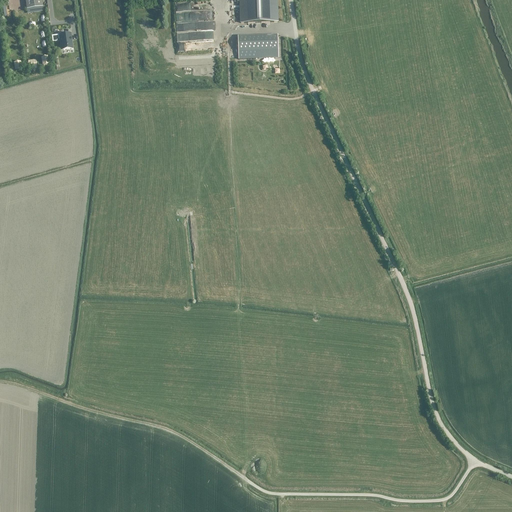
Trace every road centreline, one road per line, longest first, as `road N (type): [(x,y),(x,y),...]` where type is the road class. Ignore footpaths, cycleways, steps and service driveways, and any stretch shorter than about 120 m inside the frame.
road 1 (unclassified): [(473,461),(438,419),(413,309),(305,74),(290,0)]
road 2 (track): [(0,379),(177,430),(251,479)]
road 3 (unclassified): [(251,479),(265,492),(445,500),(473,461)]
